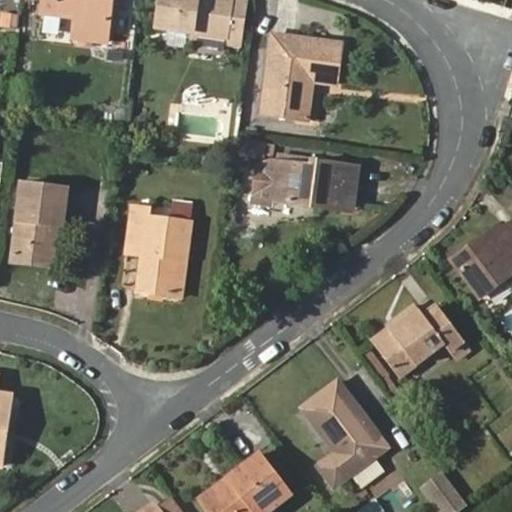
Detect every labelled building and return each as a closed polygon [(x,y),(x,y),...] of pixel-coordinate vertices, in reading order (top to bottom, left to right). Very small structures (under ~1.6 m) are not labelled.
[(72,26),(106,31),(109,0),(42,0),(41,12),(73,16),(72,26)] [(157,0),(154,23),(226,33),(224,40),(239,42),(244,0),(157,0)] [(0,27),(17,29),(18,14),(0,11),(0,27)] [(104,41),(106,31),(72,26),(71,37),(104,41)] [(304,78),(313,79),(335,82),(341,43),(270,34),(261,111),(299,116),(304,78)] [(307,117),(313,79),(304,78),(299,116),(307,117)] [(263,141),(241,138),(239,153),(261,156),(263,141)] [(302,197),(349,203),(353,164),(307,158),(306,166),(269,161),(265,199),(301,204),(302,197)] [(53,226),(59,226),(63,227),(68,190),(24,184),(13,261),(47,268),(53,226)] [(348,210),(349,203),(302,197),(301,204),(348,210)] [(183,256),(190,256),(195,221),(151,216),(152,211),(134,208),(128,247),(147,250),(142,291),(178,296),(183,256)] [(452,264),(479,300),(511,273),(511,225),(486,246),(482,241),(452,264)] [(52,269),(59,226),(53,226),(47,268),(52,269)] [(185,297),(190,256),(183,256),(178,296),(185,297)] [(450,352),(465,341),(439,306),(424,317),(415,306),(400,317),(402,319),(372,341),(400,378),(446,345),(450,352)] [(471,350),(465,341),(450,352),(457,360),(471,350)] [(0,458),(3,436),(11,437),(17,402),(0,399),(0,395),(2,383),(0,382),(0,458)] [(335,490),(386,452),(336,387),(303,412),(336,457),(319,470),(335,490)] [(3,436),(0,458),(0,470),(6,472),(11,437),(3,436)] [(220,492),(217,487),(198,501),(206,511),(272,511),(289,499),(257,457),(228,479),(231,484),(220,492)] [(457,511),(466,506),(443,477),(427,489),(444,511),(457,511)] [(228,479),(217,487),(220,492),(231,484),(228,479)] [(180,511),(171,500),(155,511),(156,511),(180,511)]
